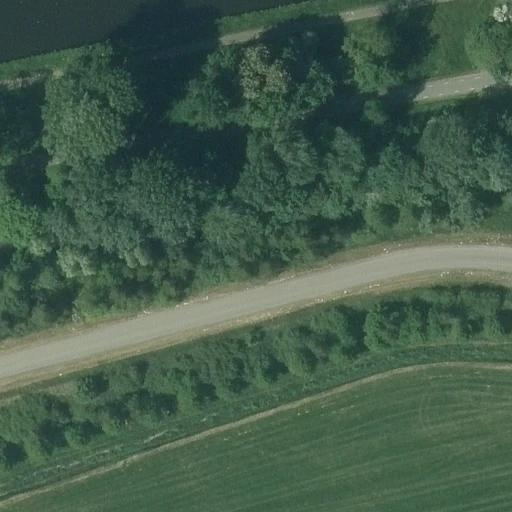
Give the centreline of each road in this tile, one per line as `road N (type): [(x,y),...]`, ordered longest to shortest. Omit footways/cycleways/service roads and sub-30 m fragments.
road 1 (tertiary): [(511,259),(401,262),(0,366)]
road 2 (unclassified): [(0,167),(511,76)]
